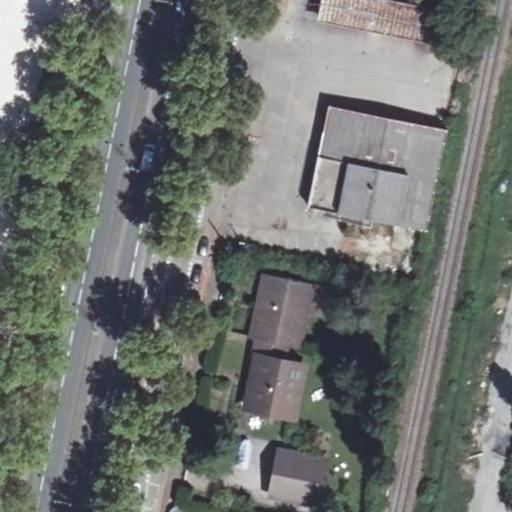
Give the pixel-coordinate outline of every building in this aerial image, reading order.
[(303,0),(303,18),(314,19),(314,0),(303,0)] [(451,9),(400,0),(324,0),(320,24),(445,45),(451,9)] [(444,129),(326,105),(305,205),(423,230),(444,129)] [(304,285),(259,276),(243,353),(252,354),(241,404),(289,414),(300,365),(277,360),(281,343),(292,345),(304,285)] [(274,469),(271,491),(321,498),(324,474),(300,470),(301,451),(277,447),(274,469)] [(300,470),(324,474),(325,455),(301,451),(300,470)]
